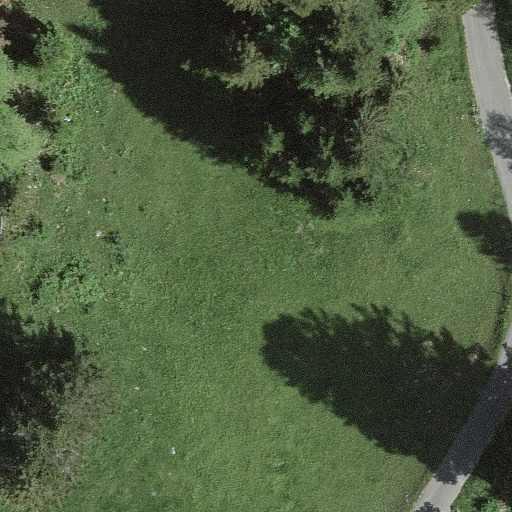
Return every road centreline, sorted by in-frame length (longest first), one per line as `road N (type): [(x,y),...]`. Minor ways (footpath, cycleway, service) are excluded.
road 1 (unclassified): [(511,377),(433,511)]
road 2 (unclassified): [(481,0),(511,145)]
